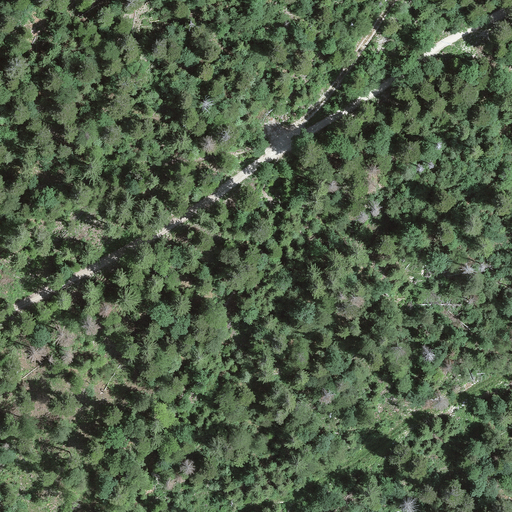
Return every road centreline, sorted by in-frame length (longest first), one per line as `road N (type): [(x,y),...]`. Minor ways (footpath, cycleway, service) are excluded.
road 1 (track): [(0,312),(112,261),(435,47),(511,6)]
road 2 (track): [(511,374),(403,427),(329,480),(252,511)]
road 3 (track): [(286,146),(395,0)]
